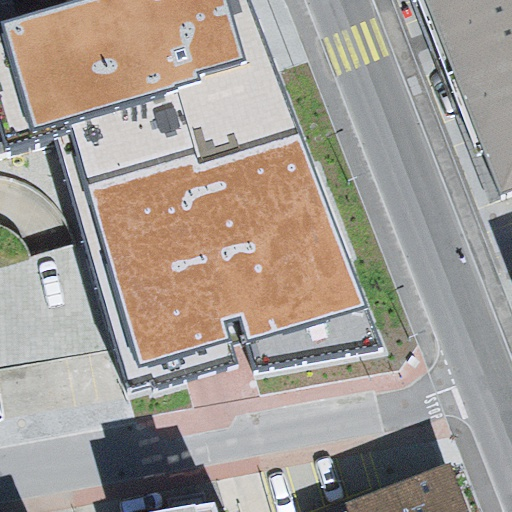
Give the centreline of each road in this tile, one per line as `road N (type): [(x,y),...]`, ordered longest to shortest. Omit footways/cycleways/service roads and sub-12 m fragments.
road 1 (residential): [(0,470),(151,461),(493,393)]
road 2 (tertiary): [(337,0),(493,393)]
